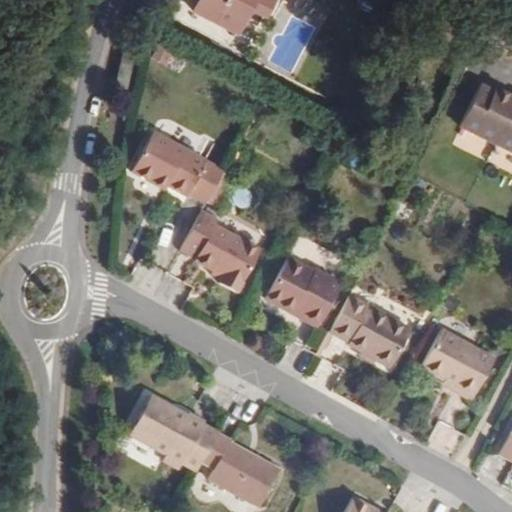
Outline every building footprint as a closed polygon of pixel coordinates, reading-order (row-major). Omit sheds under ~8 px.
[(262,19),(270,0),(201,0),(194,14),(237,34),(247,12),(262,19)] [(121,52),(109,51),(105,80),(117,82),(121,52)] [(473,73),(452,115),(511,144),(511,88),(487,77),(486,79),(473,73)] [(222,168),(223,166),(152,130),(132,167),(153,178),(155,175),(167,181),(186,191),(188,188),(206,198),(213,185),(222,168)] [(221,190),(230,173),(222,168),(213,185),(221,190)] [(165,185),(167,181),(155,175),(153,178),(165,185)] [(215,202),(221,190),(213,185),(206,198),(215,202)] [(234,288),(258,245),(214,220),(217,214),(202,206),(182,244),(195,251),(193,254),(210,264),(222,270),(219,275),(217,278),(234,288)] [(318,315),(341,272),(315,258),(313,262),(287,249),(264,290),(292,305),(296,298),(305,303),(303,307),(318,315)] [(219,275),(222,270),(210,264),(207,269),(219,275)] [(386,358),(406,321),(348,289),(329,324),(345,333),(345,336),(386,358)] [(469,388),(491,348),(438,320),(418,357),(453,376),(451,379),(469,388)] [(183,458),(207,413),(192,405),(191,407),(188,412),(170,402),(173,398),(155,387),(134,425),(171,445),(168,449),(183,458)] [(191,407),(173,398),(170,402),(188,412),(191,407)] [(263,495),(282,458),(236,432),(237,431),(221,421),(204,452),(219,460),(215,469),(263,495)] [(511,427),(498,453),(511,460),(511,427)] [(381,511),(353,497),(345,511),(381,511)]
